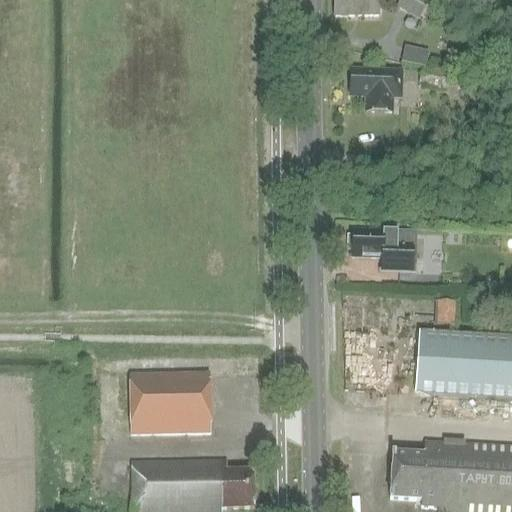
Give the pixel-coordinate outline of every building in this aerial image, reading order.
[(333,0),(334,16),(379,16),(379,0),(333,0)] [(423,0),(402,0),(397,10),(420,22),(430,4),(423,0)] [(406,46),(402,62),(427,68),(431,52),(406,46)] [(422,70),(419,85),(440,90),(444,75),(422,70)] [(350,98),(365,99),(365,114),(392,115),(393,100),(401,100),(402,74),(351,72),(351,78),(349,78),(348,85),(351,85),(350,98)] [(427,150),(399,149),(398,172),(427,172),(427,150)] [(418,235),(399,235),(383,235),(383,233),(351,233),(351,260),(382,260),(382,273),(418,273),(418,235)] [(511,400),(511,339),(417,333),(414,388),(419,394),(511,400)] [(210,376),(130,377),(131,438),(211,437),(210,376)] [(392,457),(390,502),(419,503),(419,509),(438,510),(437,511),(511,511),(511,451),(424,448),(424,458),(392,457)] [(224,463),(131,464),(131,511),(222,511),(253,511),(253,473),(225,473),(224,463)]
